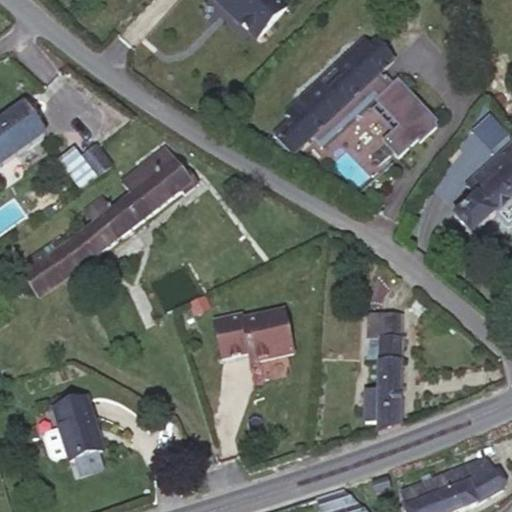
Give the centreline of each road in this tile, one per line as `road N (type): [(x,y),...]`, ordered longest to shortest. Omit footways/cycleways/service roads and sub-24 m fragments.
road 1 (unclassified): [(9,0),(171,133),(392,262),(511,366)]
road 2 (tertiary): [(511,400),(206,511)]
road 3 (unknown): [(220,507),(227,367)]
